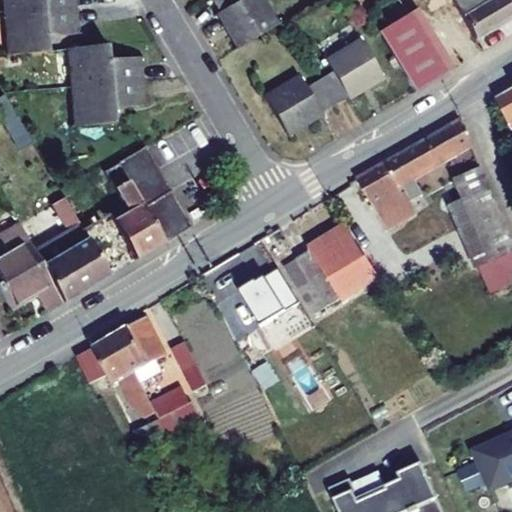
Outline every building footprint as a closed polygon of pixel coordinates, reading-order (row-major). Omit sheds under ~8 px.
[(0,0),(0,51),(39,50),(39,37),(65,36),(63,0),(0,0)] [(205,0),(235,49),(274,27),(258,0),(205,0)] [(511,0),(441,0),(468,45),(511,18),(511,0)] [(401,16),(371,34),(407,95),(437,77),(401,16)] [(100,46),(62,48),(65,125),(103,123),(102,108),(130,106),(127,57),(101,59),(100,46)] [(278,144),(375,87),(352,47),(317,67),(325,82),(300,96),(292,82),(255,103),(278,144)] [(511,98),(500,105),(511,124),(511,98)] [(511,240),(463,128),(363,189),(388,242),(421,222),(409,203),(425,193),(421,186),(460,163),(470,183),(462,187),(469,207),(455,213),(480,271),(511,254),(511,240)] [(176,187),(150,143),(123,158),(150,203),(176,187)] [(170,238),(150,203),(123,158),(108,167),(128,202),(112,211),(113,212),(139,257),(170,238)] [(176,187),(150,203),(170,238),(197,222),(176,187)] [(41,202),(45,208),(57,201),(53,194),(41,202)] [(83,223),(75,208),(64,214),(73,228),(83,223)] [(139,257),(113,212),(86,228),(90,234),(112,272),(125,265),(139,257)] [(47,311),(65,301),(43,262),(22,227),(0,238),(0,242),(7,255),(0,259),(0,289),(13,312),(38,297),(47,311)] [(65,301),(112,272),(90,234),(43,262),(65,301)] [(313,321),(329,312),(377,284),(365,264),(363,265),(345,236),(295,266),(309,288),(297,295),(313,321)] [(309,288),(295,266),(284,272),(297,295),(309,288)] [(377,284),(329,312),(334,321),(382,292),(377,284)] [(117,337),(138,372),(173,350),(154,315),(117,337)] [(117,337),(95,349),(97,354),(89,359),(108,389),(126,379),(148,417),(160,410),(138,372),(117,337)] [(196,338),(182,347),(201,379),(215,371),(196,338)] [(163,416),(175,436),(213,414),(200,394),(163,416)] [(160,410),(148,417),(151,423),(140,429),(152,450),(175,436),(163,416),(160,410)] [(511,437),(470,455),(488,496),(511,485),(511,437)] [(349,483),(327,492),(335,511),(439,511),(420,468),(396,479),(399,485),(384,492),(383,492),(387,500),(369,507),(361,510),(351,487),(349,483)] [(377,475),(351,487),(361,510),(369,507),(387,500),(383,492),(384,492),(377,475)]
